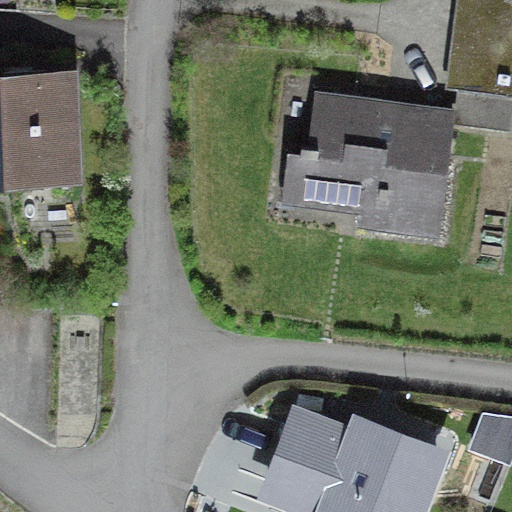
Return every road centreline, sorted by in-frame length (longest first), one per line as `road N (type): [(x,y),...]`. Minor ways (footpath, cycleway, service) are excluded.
road 1 (residential): [(511,389),(154,352)]
road 2 (residential): [(163,59),(154,352)]
road 3 (residential): [(428,32),(198,0)]
road 4 (residential): [(0,38),(163,59)]
road 5 (residential): [(154,352),(124,511)]
